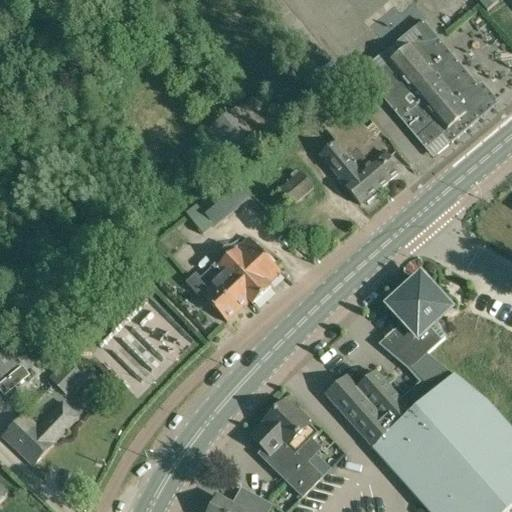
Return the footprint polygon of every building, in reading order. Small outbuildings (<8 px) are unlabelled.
[(495,0),(477,0),(487,12),(498,3),(495,0)] [(453,143),(478,122),(497,107),(498,101),(485,85),(480,86),(479,87),(432,30),(424,21),(365,69),(380,88),(376,91),(391,107),(426,150),(446,134),(453,143)] [(469,69),(492,56),(482,37),(459,50),(469,69)] [(511,51),(510,47),(491,57),(503,77),(511,71),(511,51)] [(210,135),(231,162),(282,121),(262,95),(210,135)] [(378,192),(402,173),(385,152),(370,165),(359,152),(371,142),(365,135),(368,132),(346,106),(322,126),(337,145),(321,158),(362,206),(367,202),(368,204),(380,194),(378,192)] [(292,207),(314,190),(301,174),(279,192),(292,207)] [(214,228),(251,199),(235,179),(198,208),(214,228)] [(229,254),(202,280),(210,289),(203,296),(228,323),(250,303),(254,306),(273,289),(270,286),(282,274),(250,240),(232,257),(229,254)] [(327,396),(430,511),(509,511),(511,510),(511,429),(487,401),(485,403),(431,357),(432,356),(429,354),(447,339),(435,326),(452,311),(429,286),(428,286),(426,283),(418,282),(415,285),(389,308),(404,324),(405,324),(409,329),(399,339),(394,344),(393,351),(424,386),(405,404),(377,373),(358,390),(348,378),(327,396)] [(0,383),(22,367),(0,338),(0,383)] [(511,414),(511,395),(498,387),(490,401),(511,414)] [(316,455),(321,450),(313,441),(319,435),(308,424),(311,421),(301,411),(298,414),(286,402),(264,424),(265,425),(252,439),(264,451),(259,456),(303,499),(323,479),(314,470),(323,461),(316,455)] [(57,443),(74,426),(61,413),(43,431),(27,415),(4,438),(34,467),(57,444),(57,443)] [(0,502),(9,493),(0,484),(0,502)] [(243,511),(219,498),(211,511),(270,511),(273,508),(242,490),(234,505),(246,511),(243,511)]
